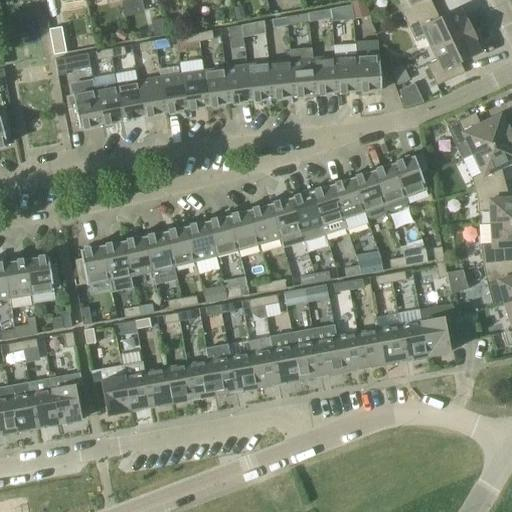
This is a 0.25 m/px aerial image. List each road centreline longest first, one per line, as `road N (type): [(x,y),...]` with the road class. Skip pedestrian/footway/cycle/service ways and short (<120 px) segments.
road 1 (residential): [(0,467),(256,419),(289,425),(300,449)]
road 2 (residential): [(0,224),(209,181),(308,141)]
road 3 (residential): [(0,183),(147,148),(308,141)]
road 4 (residential): [(511,440),(428,412),(300,449)]
road 5 (residential): [(308,141),(402,121),(511,71)]
road 6 (residential): [(125,511),(300,449)]
